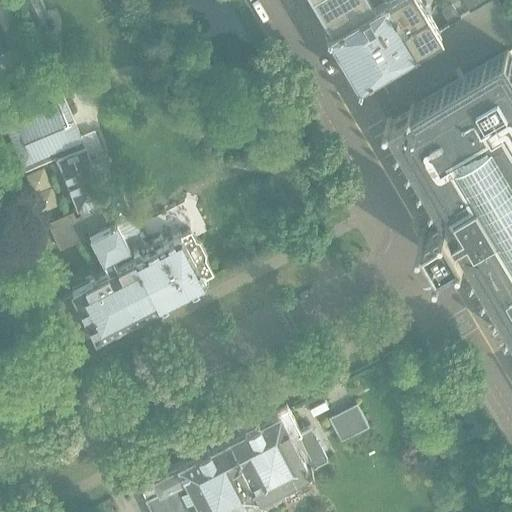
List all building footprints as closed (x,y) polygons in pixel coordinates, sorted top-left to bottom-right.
[(438,29),(421,0),(314,0),(331,28),(328,29),(324,28),(324,31),(328,32),(356,79),(355,83),(358,84),(358,80),(411,48),(415,49),(416,46),(440,32),(438,29)] [(485,1),(486,0),(462,0),(469,11),(485,1)] [(459,17),(452,4),(440,11),(447,24),(459,17)] [(387,120),(386,121),(388,123),(390,124),(393,122),(402,138),(398,140),(400,143),(404,141),(404,142),(413,157),(410,159),(411,162),(415,160),(425,176),(421,178),(423,181),(426,179),(436,195),(432,197),(434,200),(438,198),(441,203),(447,214),(445,215),(444,218),(445,220),(441,222),(432,228),(428,230),(427,228),(427,226),(425,225),(424,228),(422,229),(420,228),(419,231),(421,231),(423,234),(422,236),(425,237),(425,234),(428,233),(430,237),(435,246),(442,257),(439,258),(437,257),(436,260),(439,261),(440,263),(439,265),(442,266),(443,263),(445,262),(447,263),(448,260),(446,260),(444,257),(448,255),(458,249),(462,247),(463,249),(465,250),(468,249),(477,264),(474,266),(475,270),(479,267),(488,283),(485,285),(487,289),(490,286),(500,302),(496,304),(498,308),(501,305),(506,313),(511,321),(507,323),(509,326),(511,324),(511,56),(507,48),(414,103),(412,100),(409,102),(411,106),(392,117),(389,117),(388,118),(387,118),(387,120)] [(46,76),(38,58),(23,64),(29,78),(31,83),(46,76)] [(32,113),(5,124),(25,170),(56,156),(57,159),(58,159),(66,179),(77,207),(80,213),(75,215),(72,209),(47,221),(59,248),(84,236),(82,230),(87,228),(90,234),(89,234),(108,270),(71,289),(73,291),(54,301),(64,320),(69,330),(74,340),(93,331),(95,335),(204,279),(203,276),(212,272),(204,255),(205,252),(199,240),(195,239),(190,229),(181,233),(180,232),(160,244),(157,239),(144,246),(135,228),(138,227),(94,133),(82,138),(57,80),(46,85),(53,103),(32,113)] [(368,426),(356,402),(351,404),(352,405),(334,414),(334,413),(328,416),(340,440),(368,426)] [(327,456),(321,443),(324,442),(314,423),(311,425),(310,424),(308,426),(308,427),(300,431),(287,406),(227,437),(258,495),(327,459),(326,457),(327,456)] [(266,509),(258,495),(227,437),(151,477),(151,478),(155,486),(147,490),(149,495),(144,497),(151,511),(261,511),(266,509)]
